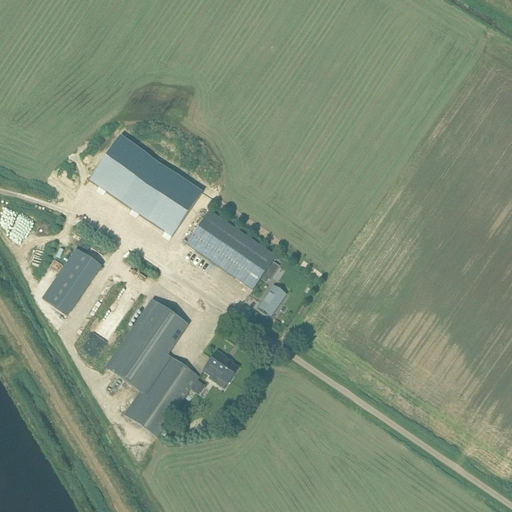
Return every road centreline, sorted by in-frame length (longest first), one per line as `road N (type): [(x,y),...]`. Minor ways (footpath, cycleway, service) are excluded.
road 1 (unclassified): [(511,505),(250,328)]
road 2 (track): [(123,511),(0,306)]
